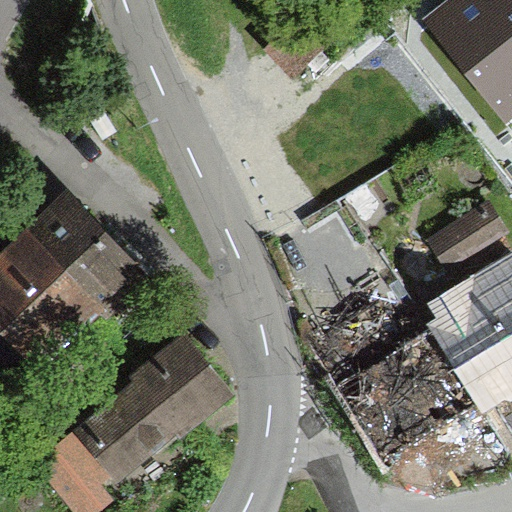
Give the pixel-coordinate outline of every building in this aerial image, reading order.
[(350,23),(326,0),(281,0),(255,28),(303,73),(350,23)] [(511,0),(445,0),(422,18),(511,133),(511,0)] [(488,204),(431,241),(451,272),(508,235),(488,204)] [(71,213),(0,273),(0,343),(30,378),(135,289),(71,213)] [(432,324),(474,400),(480,411),(507,396),(511,397),(511,256),(430,301),(440,320),(432,324)] [(474,400),(432,324),(333,383),(376,458),(474,400)] [(135,381),(35,461),(75,511),(101,511),(114,501),(100,484),(109,476),(117,486),(191,427),(231,394),(183,335),(132,376),(135,381)]
